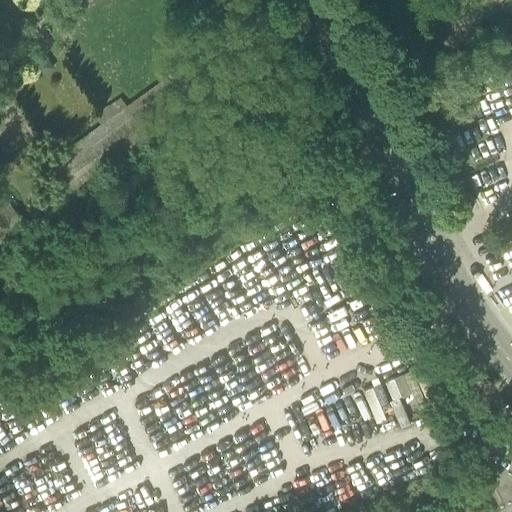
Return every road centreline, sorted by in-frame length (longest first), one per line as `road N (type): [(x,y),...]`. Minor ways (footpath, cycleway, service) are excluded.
road 1 (secondary): [(478,321),(439,255),(322,0)]
road 2 (unknown): [(333,382),(303,383),(159,463)]
road 3 (track): [(511,477),(435,340)]
road 4 (unknown): [(432,240),(460,226),(511,313)]
